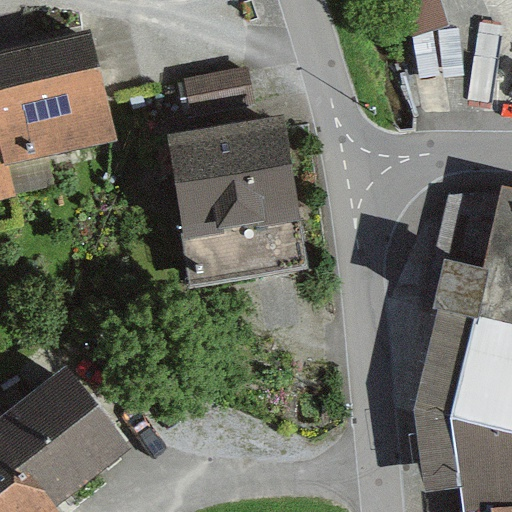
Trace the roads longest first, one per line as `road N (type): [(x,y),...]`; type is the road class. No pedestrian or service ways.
road 1 (residential): [(382,511),(359,231),(362,167)]
road 2 (residential): [(362,167),(299,0)]
road 3 (residential): [(511,156),(425,156),(362,167)]
